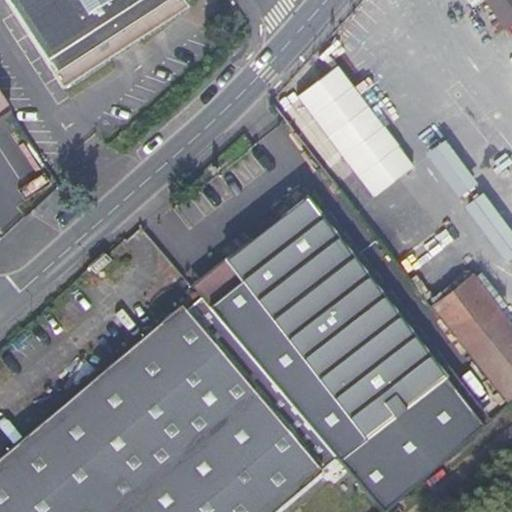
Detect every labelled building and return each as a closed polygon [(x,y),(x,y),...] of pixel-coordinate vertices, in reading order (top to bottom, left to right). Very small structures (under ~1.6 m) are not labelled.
[(0,0),(0,6),(57,93),(184,12),(176,0),(0,0)] [(511,0),(475,0),(495,31),(511,21),(511,0)] [(376,197),(419,169),(386,120),(409,105),(371,49),(290,103),(346,187),(362,176),(376,197)] [(454,243),(434,210),(435,210),(417,182),(366,214),(404,274),(454,243)] [(311,188),(226,255),(237,270),(189,310),(181,303),(146,331),(230,428),(276,388),(338,460),(385,511),(406,491),(488,416),(466,391),(459,396),(429,356),(438,349),(311,188)] [(511,321),(475,273),(433,306),(506,400),(511,395),(511,321)] [(230,428),(146,331),(0,447),(0,511),(273,511),(291,498),(230,428)] [(291,498),(338,460),(276,388),(230,428),(291,498)]
